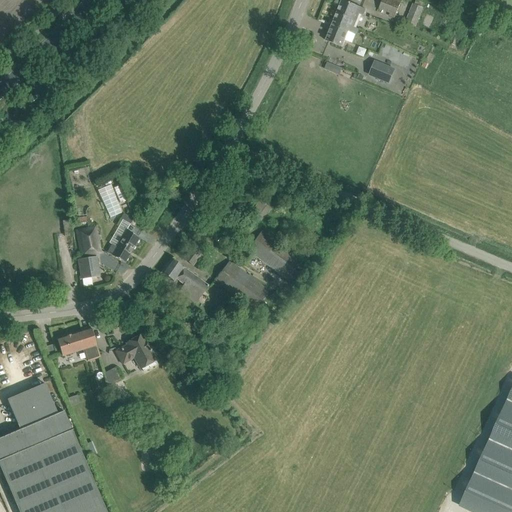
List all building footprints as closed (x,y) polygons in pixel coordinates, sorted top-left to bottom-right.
[(359,14),(364,16),(366,9),(351,3),(343,0),(341,0),(334,19),(358,29),(354,27),(359,14)] [(382,0),(379,9),(395,15),(402,0),(382,0)] [(422,8),(415,5),(413,4),(405,22),(416,27),(424,8),(422,8)] [(334,19),(325,40),(342,47),(349,32),(356,35),(358,29),(334,19)] [(356,45),(353,52),(360,55),(363,47),(356,45)] [(383,80),(389,82),(394,70),(375,62),(370,75),(383,80)] [(110,217),(121,213),(111,185),(98,190),(110,217)] [(120,186),(113,188),(119,201),(125,199),(120,186)] [(250,212),(260,221),(270,208),(260,200),(250,212)] [(251,228),(243,220),(237,227),(245,235),(251,228)] [(75,229),(80,258),(101,254),(95,225),(75,229)] [(106,252),(116,258),(124,263),(139,238),(125,229),(116,246),(112,244),(106,252)] [(247,251),(288,280),(302,261),(261,231),(247,251)] [(183,259),(193,266),(201,255),(209,260),(212,255),(195,242),(183,259)] [(97,259),(78,262),(81,279),(100,276),(97,259)] [(183,268),(171,259),(161,273),(173,282),(176,279),(183,284),(178,291),(196,304),(208,286),(183,268)] [(214,281),(255,311),(269,292),(229,262),(214,281)] [(62,356),(83,350),(87,362),(100,358),(91,328),(56,339),(62,356)] [(133,342),(115,352),(122,364),(134,357),(141,369),(156,360),(142,334),(132,340),(133,342)] [(114,383),(121,380),(114,368),(104,373),(110,390),(117,404),(124,401),(114,383)] [(45,383),(8,399),(11,407),(15,416),(17,421),(21,429),(0,437),(0,467),(18,511),(106,511),(64,411),(58,413),(45,383)] [(511,511),(511,391),(459,508),(467,511),(511,511)]
